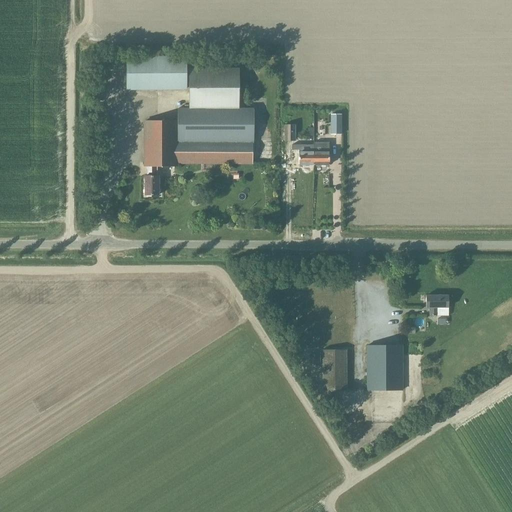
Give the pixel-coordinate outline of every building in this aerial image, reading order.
[(185,90),(185,67),(185,56),(125,56),(125,90),(185,90)] [(156,166),(177,166),(177,163),(252,163),(252,108),(239,108),(239,68),(188,68),(188,108),(177,108),(177,121),(143,121),(144,166),(147,166),(147,176),(144,176),(144,195),(158,195),(158,176),(156,176),(156,166)] [(332,114),(332,134),(341,134),(341,114),(332,114)] [(295,141),(295,125),(284,124),(283,141),(295,141)] [(298,165),(314,165),(314,152),(314,144),(291,144),(291,160),(298,160),(298,165)] [(314,152),(314,165),(329,165),(329,152),(314,152)] [(436,307),(448,307),(448,295),(425,295),(426,307),(429,307),(430,315),(436,315),(436,307)] [(367,390),(402,390),(402,345),(366,345),(367,390)] [(322,390),(347,389),(346,349),(322,350),(322,390)]
